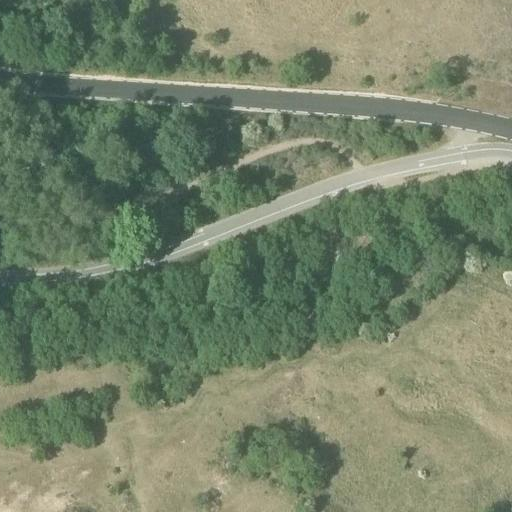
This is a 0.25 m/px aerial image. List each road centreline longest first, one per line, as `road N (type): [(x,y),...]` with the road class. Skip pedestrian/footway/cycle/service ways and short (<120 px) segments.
road 1 (unknown): [(511,165),(395,186),(318,142),(260,156),(105,217),(0,228)]
road 2 (tertiary): [(511,125),(440,111),(65,91),(0,76)]
